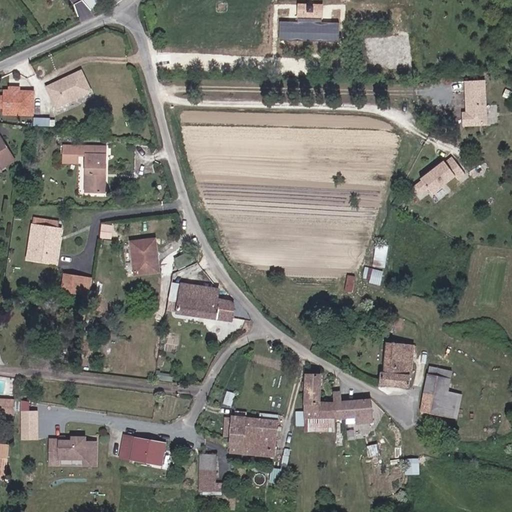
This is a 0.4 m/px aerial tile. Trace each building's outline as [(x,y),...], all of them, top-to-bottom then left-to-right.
[(324,21),(324,10),(315,10),(315,8),(310,8),(310,10),(301,10),(301,20),(324,21)] [(92,88),(83,68),(49,85),(58,105),(92,88)] [(466,110),(467,121),(490,121),(488,79),(471,79),(472,110),(466,110)] [(34,113),(35,92),(21,91),(19,91),(18,92),(14,91),(13,90),(11,90),(6,90),(6,93),(5,105),(5,111),(34,113)] [(0,162),(3,168),(16,160),(1,136),(0,136),(0,162)] [(88,155),(89,192),(108,191),(108,145),(84,145),(85,155),(88,155)] [(455,157),(415,187),(421,194),(430,187),(434,193),(457,177),(459,181),(467,176),(455,157)] [(35,219),(34,225),(58,229),(59,223),(35,219)] [(60,245),(55,244),(58,229),(34,225),(29,253),(43,255),(41,264),(57,266),(60,245)] [(138,267),(156,266),(155,251),(159,250),(158,233),(136,235),(138,267)] [(376,266),(387,267),(389,244),(378,243),(376,266)] [(27,261),(41,264),(43,255),(29,253),(27,261)] [(382,283),(383,270),(371,269),(371,282),(382,283)] [(64,275),(63,290),(81,292),(83,278),(64,275)] [(231,299),(217,297),(218,288),(182,283),(179,312),(233,320),(235,303),(231,299)] [(380,382),(409,386),(410,377),(414,344),(390,340),(385,371),(381,371),(380,382)] [(425,390),(420,410),(452,417),(456,397),(446,395),(451,372),(430,367),(425,390)] [(335,418),(338,418),(336,402),(322,403),(321,376),(305,376),(306,432),(335,430),(335,418)] [(338,418),(354,417),(353,401),(341,401),(340,391),(336,392),(336,402),(338,418)] [(372,399),(353,401),(354,417),(355,421),(373,420),(372,399)] [(34,419),(35,411),(28,410),(27,418),(34,419)] [(275,449),(278,420),(235,416),(228,416),(226,436),(232,437),(232,445),(275,449)] [(99,468),(99,445),(88,445),(88,440),(75,440),(75,444),(54,443),(54,467),(63,467),(63,461),(88,462),(88,468),(99,468)] [(133,463),(135,441),(125,440),(123,463),(133,463)] [(167,445),(135,441),(133,463),(164,467),(167,445)] [(202,454),(202,482),(216,482),(217,454),(202,454)] [(407,474),(421,474),(421,458),(407,458),(407,474)] [(225,491),(225,482),(216,482),(202,482),(201,490),(225,491)]
